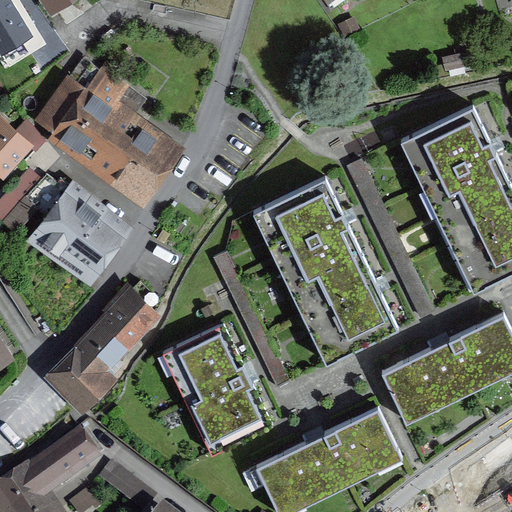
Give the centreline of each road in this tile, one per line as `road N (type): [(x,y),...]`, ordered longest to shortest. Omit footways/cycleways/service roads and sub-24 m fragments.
road 1 (residential): [(243,0),(220,85),(167,195),(107,288),(0,412)]
road 2 (residential): [(511,420),(383,511)]
